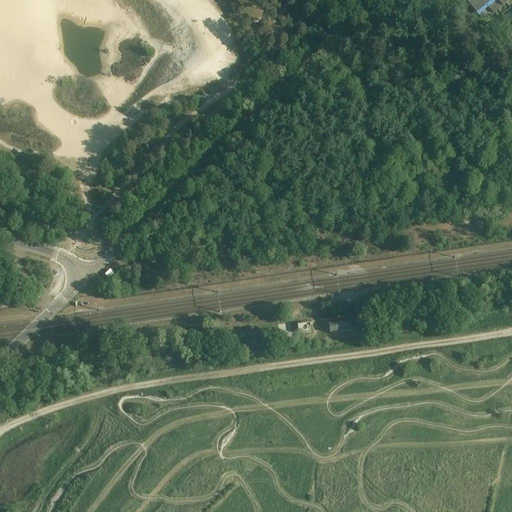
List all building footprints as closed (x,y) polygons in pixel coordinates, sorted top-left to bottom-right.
[(511,0),(464,0),(467,3),(476,14),(477,14),(476,13),(490,0),(511,0)] [(507,167),(493,154),(483,164),(497,178),(507,167)] [(108,273),(105,275),(109,279),(111,276),(114,274),(110,271),(108,273)] [(297,326),(299,334),(309,333),(308,324),(297,326)] [(329,327),(330,334),(350,330),(349,324),(329,327)]
